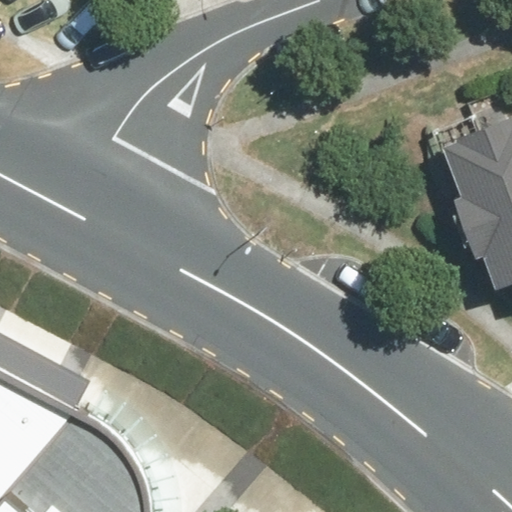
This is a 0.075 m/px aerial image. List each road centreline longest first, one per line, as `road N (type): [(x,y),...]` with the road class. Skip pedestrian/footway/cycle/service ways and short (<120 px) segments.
road 1 (residential): [(511,507),(374,397),(0,203)]
road 2 (residential): [(330,0),(264,24),(142,95),(0,201)]
